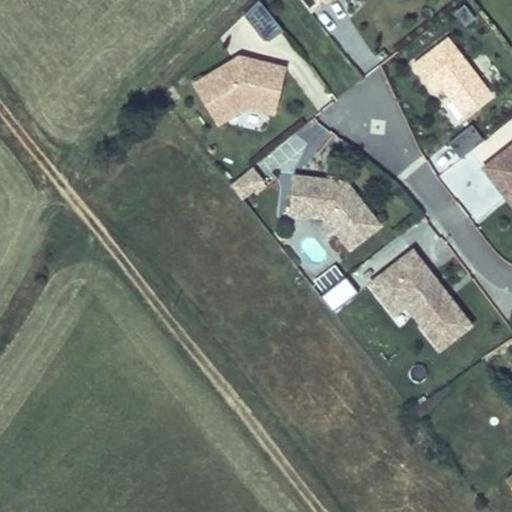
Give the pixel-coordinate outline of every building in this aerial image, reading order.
[(266,40),(283,26),(259,0),(258,0),(243,14),(266,40)] [(298,0),(308,13),(325,0),(298,0)] [(473,19),(462,5),(452,13),(463,27),(473,19)] [(489,95),(446,39),(412,65),(432,92),(439,87),(461,116),(489,95)] [(273,114),(284,68),(250,59),(248,66),(243,65),(238,56),(191,84),(215,125),(245,107),(273,114)] [(248,66),(250,59),(238,56),(243,65),(248,66)] [(317,79),(303,88),(317,108),(330,99),(317,79)] [(459,155),(483,140),(473,124),(449,139),(459,155)] [(511,143),(481,169),(490,180),(494,176),(511,197),(511,143)] [(240,197),(261,181),(250,167),(229,183),(240,197)] [(377,225),(344,182),(291,176),(286,213),(323,218),(347,249),(377,225)] [(511,197),(494,176),(490,180),(511,207),(511,197)] [(412,245),(381,269),(368,278),(393,311),(406,301),(441,347),(473,323),(412,245)] [(321,292),(341,277),(334,268),(315,284),(321,292)]
